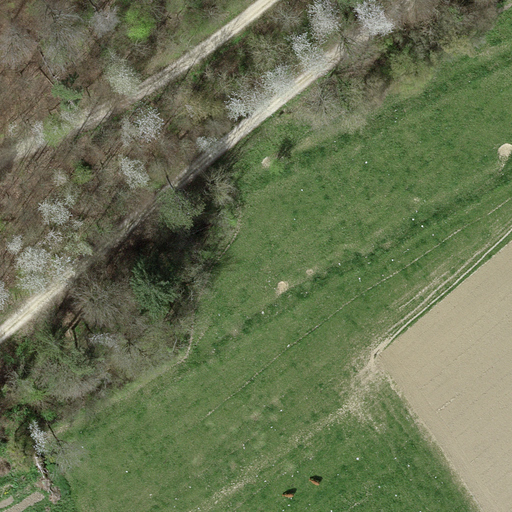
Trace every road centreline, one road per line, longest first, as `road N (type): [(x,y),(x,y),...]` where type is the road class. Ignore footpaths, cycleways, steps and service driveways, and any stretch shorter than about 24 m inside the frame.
road 1 (track): [(0,321),(241,120),(420,0)]
road 2 (track): [(262,0),(153,86),(0,151)]
